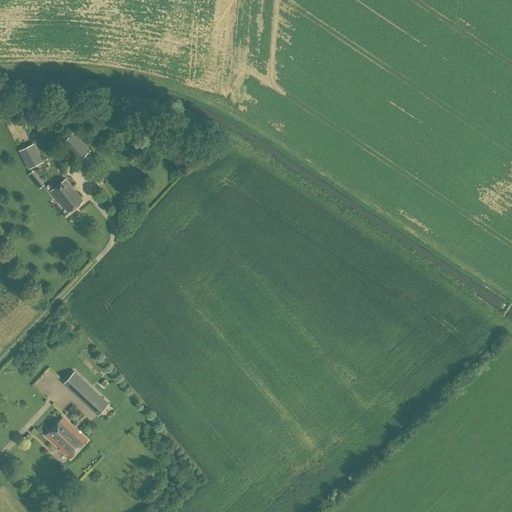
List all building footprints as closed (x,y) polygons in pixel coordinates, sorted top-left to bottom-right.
[(18,137),(28,133),(26,128),(17,132),(18,137)] [(91,150),(74,132),(60,144),(77,162),(91,150)] [(36,191),(43,185),(31,168),(43,162),(33,143),(18,151),(27,167),(22,171),(36,191)] [(68,212),(82,201),(65,179),(51,190),(68,212)] [(103,398),(84,381),(76,390),(94,407),(103,398)] [(69,458),(86,440),(61,417),(46,435),(69,458)]
